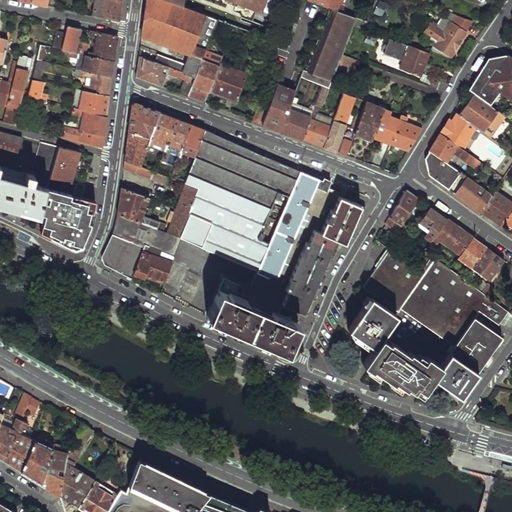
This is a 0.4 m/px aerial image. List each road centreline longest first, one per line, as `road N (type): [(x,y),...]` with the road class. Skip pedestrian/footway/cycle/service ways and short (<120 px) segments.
road 1 (primary): [(327,511),(153,439),(0,354)]
road 2 (residential): [(124,86),(394,186)]
road 3 (primary): [(82,276),(294,375)]
road 4 (residential): [(294,375),(394,186)]
road 5 (primary): [(294,375),(452,433)]
road 6 (residential): [(406,172),(492,31)]
road 7 (residential): [(0,3),(132,31)]
road 8 (residential): [(406,172),(511,250)]
road 9 (tertiary): [(113,157),(109,201),(82,276)]
